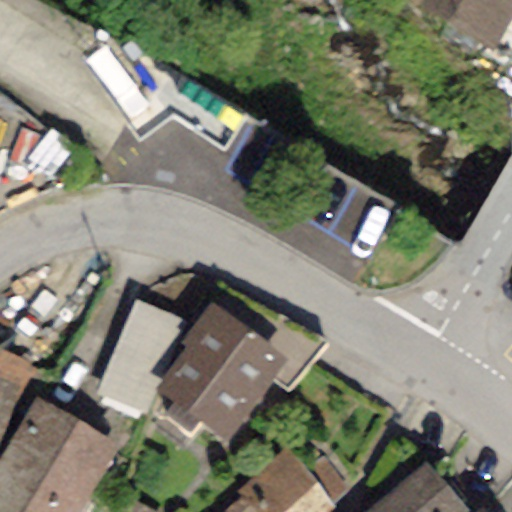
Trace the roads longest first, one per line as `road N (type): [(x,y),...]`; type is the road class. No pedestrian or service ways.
road 1 (residential): [(422,356),(306,274),(159,216),(84,229),(0,259)]
road 2 (residential): [(511,200),(422,356)]
